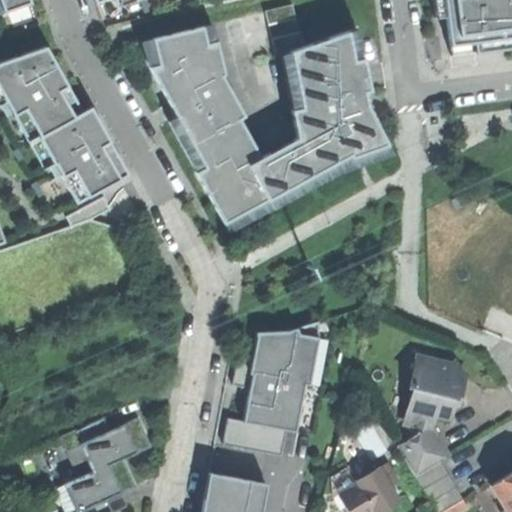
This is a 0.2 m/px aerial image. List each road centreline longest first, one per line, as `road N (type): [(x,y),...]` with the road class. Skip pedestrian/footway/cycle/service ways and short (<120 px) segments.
road 1 (residential): [(170,511),(209,289),(64,0)]
road 2 (residential): [(398,0),(409,79),(425,95),(511,83)]
